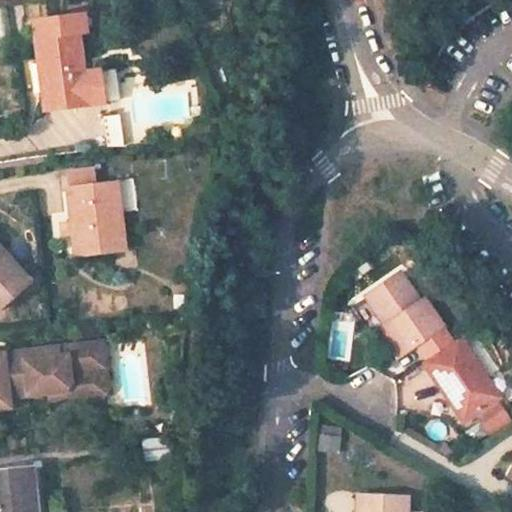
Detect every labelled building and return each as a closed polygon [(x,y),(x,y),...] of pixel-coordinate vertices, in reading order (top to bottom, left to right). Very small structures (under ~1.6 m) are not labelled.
[(77,33),(35,38),(44,111),(104,103),(100,73),(83,75),(77,33)] [(199,106),(190,108),(191,116),(201,116),(199,106)] [(119,115),(104,117),(108,147),(123,145),(119,115)] [(94,170),(66,173),(68,189),(96,186),(94,170)] [(75,255),(124,249),(116,183),(96,186),(68,189),(71,222),(73,233),(75,255)] [(62,235),(73,233),(71,222),(61,224),(62,235)] [(0,307),(29,282),(0,250),(0,307)] [(400,272),(365,295),(386,326),(390,324),(408,350),(443,327),(424,299),(420,302),(400,272)] [(408,350),(390,324),(386,326),(404,353),(408,350)] [(458,338),(423,363),(463,422),(495,400),(481,380),(485,377),(458,338)] [(102,341),(89,343),(91,365),(106,377),(102,341)] [(5,353),(0,353),(0,408),(11,407),(10,397),(48,392),(72,390),(81,399),(89,398),(106,377),(91,365),(89,343),(57,347),(58,357),(6,363),(5,353)] [(57,347),(5,353),(6,363),(58,357),(57,347)] [(106,377),(89,398),(101,397),(107,389),(106,377)] [(72,390),(48,392),(49,402),(81,399),(72,390)] [(511,423),(499,406),(480,419),(492,436),(511,423)] [(169,457),(168,440),(143,442),(145,459),(169,457)] [(0,511),(35,511),(31,468),(0,471),(0,511)] [(405,511),(406,499),(358,496),(357,511),(405,511)]
